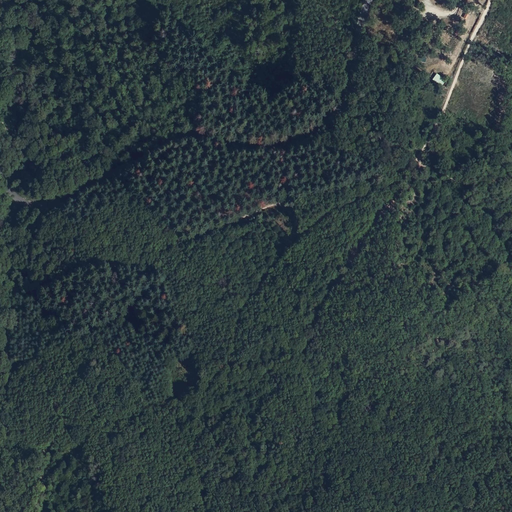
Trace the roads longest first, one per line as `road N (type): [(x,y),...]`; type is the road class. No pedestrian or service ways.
road 1 (track): [(420,162),(309,230),(242,314),(230,360),(212,380),(91,439),(11,511)]
road 2 (tertiary): [(368,0),(349,92),(332,122),(307,141),(269,149),(178,140),(51,205),(17,199),(0,179)]
road 3 (track): [(0,278),(39,289),(420,162)]
road 4 (track): [(412,511),(408,490),(314,336),(332,281),(420,162)]
road 5 (track): [(420,162),(489,0)]
road 6 (track): [(511,249),(473,197),(420,162)]
